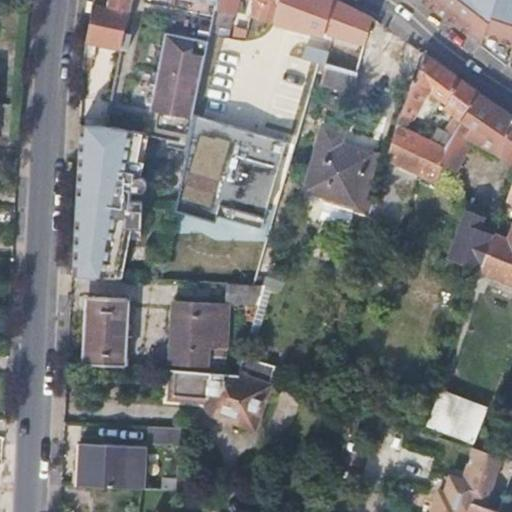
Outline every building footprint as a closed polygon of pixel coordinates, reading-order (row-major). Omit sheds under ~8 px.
[(128,3),(127,14),(120,51),(107,123),(106,129),(85,126),(80,126),(77,175),(83,175),(80,239),(73,239),(71,277),(124,280),(126,243),(126,230),(143,231),(144,203),(133,203),(134,195),(142,195),(145,194),(148,191),(149,188),(149,186),(147,182),(144,180),(150,139),(161,142),(161,148),(187,154),(209,48),(212,37),(214,26),(217,11),(219,0),(145,0),(145,7),(128,3)] [(93,0),(92,8),(113,12),(113,10),(127,14),(128,3),(128,0),(93,0)] [(219,0),(217,11),(233,14),(236,15),(241,0),(219,0)] [(280,0),(259,0),(266,3),(261,20),(275,23),(280,0)] [(332,0),(280,0),(275,23),(322,36),(332,0)] [(511,48),(511,0),(421,0),(484,48),(487,41),(511,48)] [(333,46),(363,54),(372,19),(344,5),(333,45),(333,46)] [(92,8),(90,16),(85,43),(120,51),(127,14),(113,10),(113,12),(92,8)] [(233,14),(217,11),(214,26),(230,30),(233,14)] [(511,62),(511,48),(487,41),(484,48),(510,67),(511,62)] [(363,54),(333,46),(327,67),(357,75),(363,54)] [(480,93),(428,56),(413,88),(404,108),(399,126),(418,135),(420,129),(409,123),(411,119),(415,121),(430,91),(432,93),(430,99),(436,103),(439,98),(445,102),(443,106),(456,116),(464,122),(480,93)] [(357,75),(327,67),(322,85),(352,93),(357,75)] [(511,114),(480,93),(464,122),(454,137),(446,150),(433,143),(418,135),(399,126),(389,163),(417,176),(437,185),(447,161),(458,165),(467,143),(470,138),(511,161),(511,114)] [(454,137),(464,122),(456,116),(448,134),(454,137)] [(86,120),(85,126),(106,129),(107,123),(86,120)] [(342,134),(322,129),(304,194),(323,199),(322,204),(356,213),(371,217),(372,213),(376,203),(366,201),(360,199),(365,177),(371,179),(377,157),(371,155),(348,149),(347,153),(338,151),(342,134)] [(446,150),(454,137),(448,134),(440,131),(433,143),(446,150)] [(371,217),(370,220),(399,231),(417,176),(389,163),(376,203),(372,213),(371,217)] [(83,175),(77,175),(73,239),(80,239),(83,175)] [(371,179),(365,177),(360,199),(366,201),(371,179)] [(482,272),(511,284),(511,190),(509,200),(511,200),(511,235),(510,241),(495,235),(482,272)] [(451,259),(482,272),(495,235),(480,229),(485,216),(468,210),(451,259)] [(126,230),(126,243),(142,244),(143,231),(126,230)] [(88,298),(85,365),(125,369),(128,301),(88,298)] [(208,351),(210,306),(177,304),(174,368),(207,370),(208,351)] [(227,307),(210,306),(208,351),(225,351),(227,307)] [(239,378),(173,373),(172,400),(208,403),(208,406),(209,409),(211,414),(214,417),(257,431),(277,369),(244,361),(239,378)] [(433,428),(481,446),(490,413),(445,396),(433,428)] [(182,430),(151,428),(151,446),(181,447),(182,430)] [(80,445),(78,487),(142,491),(142,472),(133,472),(135,448),(80,445)] [(506,458),(473,448),(464,477),(452,473),(447,491),(440,488),(431,511),(469,511),(472,504),(489,510),(506,458)]
